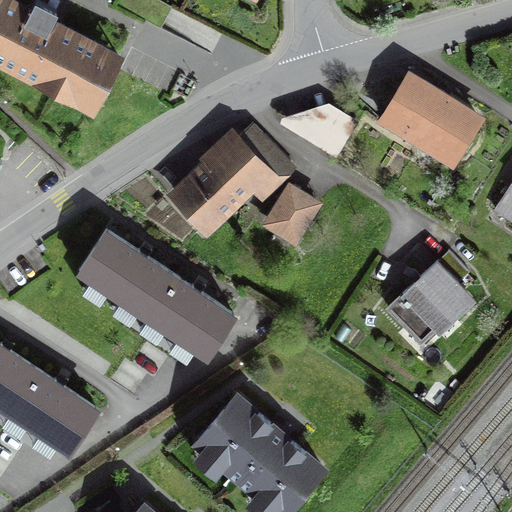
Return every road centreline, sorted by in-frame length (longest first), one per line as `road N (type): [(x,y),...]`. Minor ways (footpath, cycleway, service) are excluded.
road 1 (residential): [(327,65),(187,117),(0,244)]
road 2 (track): [(247,89),(267,122),(406,218),(420,251)]
road 3 (residential): [(327,65),(511,10)]
road 4 (track): [(419,37),(439,68),(511,115)]
